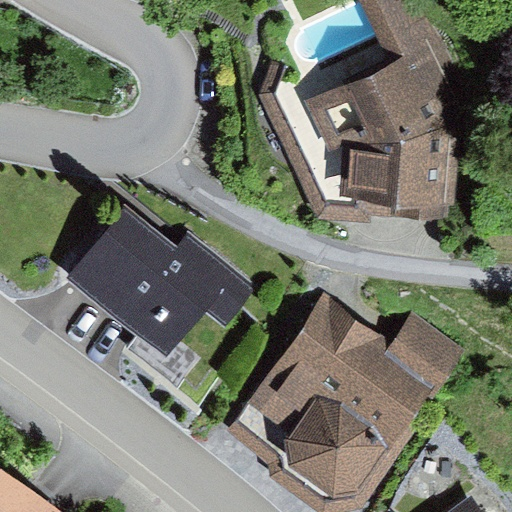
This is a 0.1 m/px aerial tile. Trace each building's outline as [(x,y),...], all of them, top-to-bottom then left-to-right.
[(362,0),(383,43),(275,95),(325,203),(459,210),(465,91),(418,0),(362,0)] [(178,249),(125,209),(69,280),(140,335),(171,359),(183,344),(208,311),(228,327),(259,288),(189,234),(178,249)] [(389,346),(324,297),(233,420),(283,457),(284,469),(327,498),(360,495),(410,428),(442,384),(389,346)] [(413,313),(389,346),(442,384),(466,350),(413,313)] [(171,359),(140,335),(127,350),(179,391),(204,360),(183,344),(171,359)] [(283,457),(233,420),(225,431),(269,464),(269,476),(317,511),(349,511),(360,511),(418,433),(410,428),(360,495),(327,498),(284,469),(283,457)] [(56,511),(0,467),(0,511),(56,511)] [(481,511),(471,497),(450,511),(481,511)]
